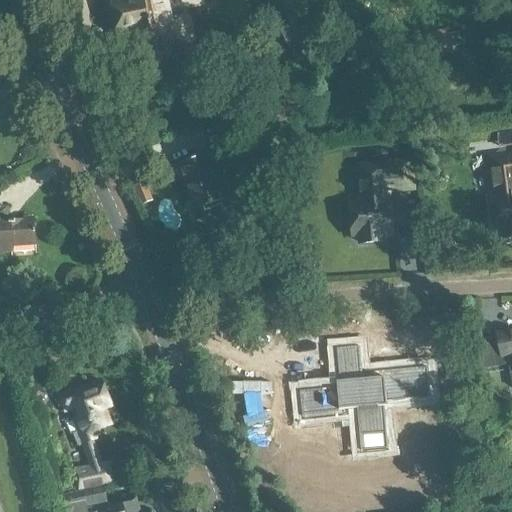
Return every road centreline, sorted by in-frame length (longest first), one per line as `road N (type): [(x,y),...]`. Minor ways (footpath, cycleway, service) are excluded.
road 1 (residential): [(150,305),(511,284)]
road 2 (residential): [(143,290),(97,179),(4,0)]
road 3 (residential): [(229,511),(150,305)]
road 4 (unclassified): [(0,318),(87,314),(143,290)]
